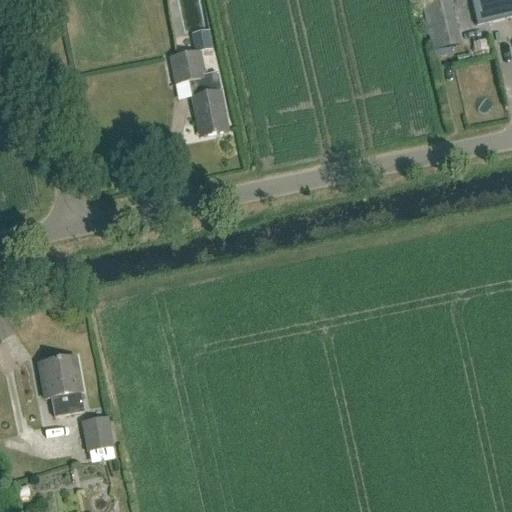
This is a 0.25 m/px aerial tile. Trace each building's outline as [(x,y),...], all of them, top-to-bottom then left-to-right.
[(448,0),(436,0),(420,4),(431,52),(459,46),(448,0)] [(511,0),(487,0),(471,4),(477,28),(511,19),(511,0)] [(194,55),(213,53),(210,33),(191,36),(194,55)] [(226,135),(214,76),(203,78),(198,56),(171,62),(176,88),(191,85),(193,95),(187,96),(195,134),(199,133),(200,140),(226,135)] [(82,416),(78,396),(79,396),(73,361),(36,368),(43,403),(49,402),(52,421),(82,416)] [(86,457),(112,452),(107,422),(81,426),(86,457)]
